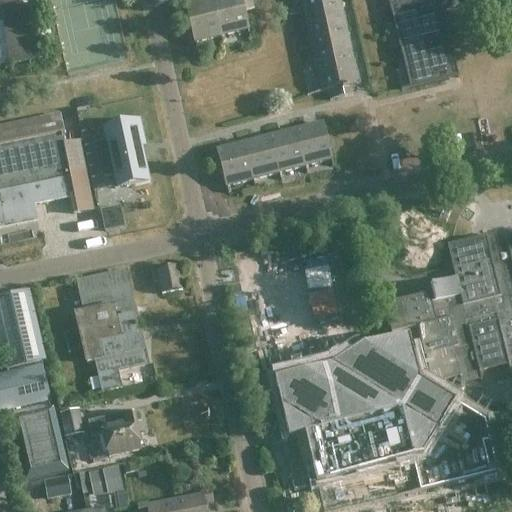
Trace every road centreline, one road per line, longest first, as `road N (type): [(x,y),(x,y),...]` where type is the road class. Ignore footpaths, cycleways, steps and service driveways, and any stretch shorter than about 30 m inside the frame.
road 1 (residential): [(199,234),(511,159)]
road 2 (residential): [(260,511),(199,234)]
road 3 (residential): [(199,234),(148,0)]
road 4 (unclassified): [(0,277),(199,234)]
